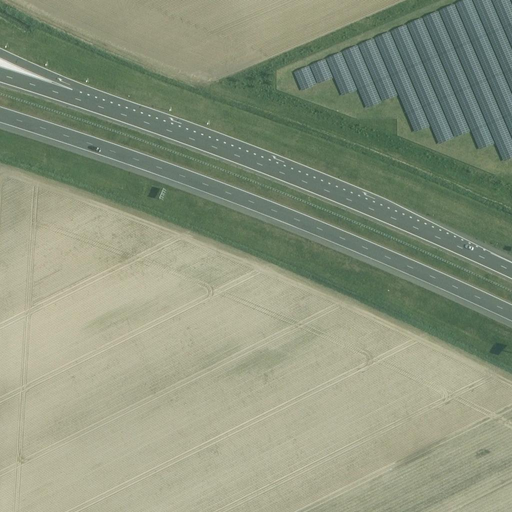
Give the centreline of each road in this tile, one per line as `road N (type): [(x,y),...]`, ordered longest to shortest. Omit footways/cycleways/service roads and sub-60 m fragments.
road 1 (motorway): [(0,116),(189,179),(511,312)]
road 2 (motorway): [(511,271),(344,198),(71,97)]
